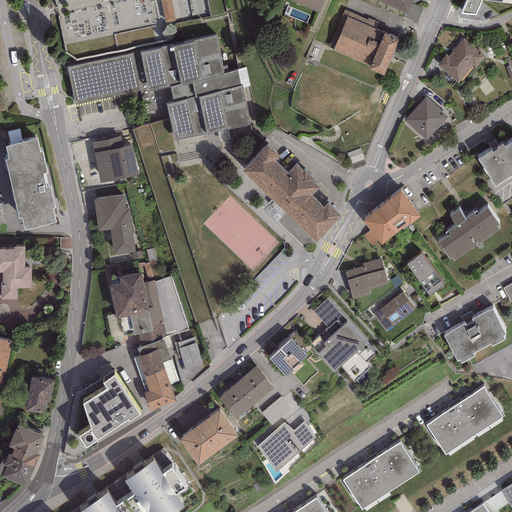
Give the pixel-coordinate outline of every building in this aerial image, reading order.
[(170,0),(154,0),(155,2),(160,1),(165,25),(175,23),(170,0)] [(290,0),(319,13),(324,0),(290,0)] [(413,0),(376,0),(404,13),(407,14),(412,4),(413,0)] [(466,0),(461,13),(475,15),(482,0),(502,2),(502,0),(466,0)] [(423,9),(412,4),(407,14),(404,13),(402,17),(417,24),(423,9)] [(367,20),(345,10),(329,45),(334,47),(332,51),(370,67),(369,69),(383,76),(399,40),(377,30),(380,23),(368,18),(367,20)] [(216,36),(67,68),(75,105),(141,91),(146,113),(167,108),(174,140),(250,124),(241,85),(240,85),(237,71),(224,74),(216,36)] [(485,57),(463,38),(448,56),(446,54),(437,65),(459,83),(472,66),(475,69),(485,57)] [(448,117),(425,97),(404,121),(426,141),(448,117)] [(92,142),(94,153),(122,147),(120,136),(92,142)] [(37,139),(5,146),(8,160),(5,160),(19,218),(22,218),(25,230),(56,223),(53,209),(55,208),(50,187),(46,188),(43,175),(47,174),(42,152),(40,152),(37,139)] [(491,151),(478,160),(495,187),(511,177),(511,178),(511,142),(504,147),(502,144),(496,148),(497,149),(492,152),(491,151)] [(122,147),(94,153),(100,183),(138,175),(132,145),(122,147)] [(279,157),(267,145),(242,170),(315,242),(340,217),(328,204),(323,209),(310,196),(318,188),(311,182),(314,179),(304,170),(303,171),(296,165),(288,173),(275,161),(279,157)] [(400,191),(381,206),(401,230),(408,224),(409,225),(421,216),(400,191)] [(124,196),(94,200),(98,231),(110,230),(113,255),(132,252),(135,252),(130,209),(126,210),(124,196)] [(381,245),(401,230),(381,206),(362,221),(370,231),(378,241),(381,245)] [(487,208),(476,216),(474,213),(465,219),(459,210),(449,216),(456,226),(448,232),(449,234),(438,243),(449,259),(451,258),(454,261),(499,230),(496,226),(499,225),(487,208)] [(372,246),(378,241),(370,231),(364,236),(372,246)] [(14,250),(0,249),(0,297),(1,298),(1,300),(17,300),(17,289),(31,289),(31,267),(24,267),(25,247),(14,247),(14,250)] [(146,250),(149,263),(154,262),(157,261),(154,248),(146,250)] [(135,252),(132,252),(133,260),(142,258),(141,251),(135,252)] [(444,287),(420,255),(406,265),(430,297),(444,287)] [(381,259),(362,264),(363,267),(345,272),(353,300),(371,295),(369,290),(388,285),(381,259)] [(149,263),(143,265),(148,282),(154,281),(154,282),(160,280),(154,262),(149,263)] [(141,273),(119,277),(120,284),(109,286),(116,319),(130,317),(134,335),(138,335),(153,331),(152,326),(163,324),(154,282),(154,281),(148,282),(143,283),(141,273)] [(160,280),(154,282),(163,324),(165,337),(188,330),(170,277),(160,280)] [(511,283),(503,289),(510,302),(511,301),(511,283)] [(416,309),(402,291),(373,314),(386,331),(392,326),(392,327),(416,309)] [(313,311),(328,327),(341,316),(326,299),(313,311)] [(465,324),(443,336),(457,362),(459,360),(461,363),(474,356),(473,354),(490,344),(492,347),(505,340),(503,336),(506,335),(492,309),(472,320),(473,322),(466,326),(465,324)] [(375,354),(341,316),(328,327),(311,343),(319,352),(316,355),(333,374),(341,368),(354,383),(371,368),(366,362),(375,354)] [(140,347),(165,337),(163,324),(152,326),(153,331),(138,335),(140,347)] [(11,341),(0,339),(0,383),(1,384),(3,373),(6,373),(11,341)] [(163,340),(138,349),(140,356),(133,358),(146,393),(143,394),(149,411),(176,401),(170,384),(179,381),(163,340)] [(195,340),(178,344),(185,370),(202,365),(195,340)] [(306,357),(289,340),(269,359),(287,377),(306,357)] [(273,388),(256,367),(218,398),(236,419),(273,388)] [(129,422),(139,415),(113,376),(102,384),(106,389),(82,404),(91,429),(79,437),(86,449),(127,420),(129,422)] [(54,381),(30,377),(24,411),(44,414),(46,403),(49,403),(54,381)] [(502,417),(483,388),(426,425),(446,454),(502,417)] [(291,410),(280,397),(261,413),(271,425),(291,410)] [(237,436),(218,411),(178,440),(197,465),(237,436)] [(294,430),(284,423),(256,447),(276,471),(315,438),(303,422),(294,430)] [(44,437),(17,425),(8,447),(13,450),(11,456),(35,466),(40,455),(36,454),(44,437)] [(419,473),(400,443),(342,480),(362,510),(419,473)] [(122,478),(114,483),(127,501),(125,502),(131,511),(176,511),(184,507),(176,495),(185,489),(171,468),(174,466),(163,450),(150,459),(153,462),(124,481),(122,478)] [(35,466),(11,456),(8,455),(5,462),(2,460),(0,463),(0,474),(2,475),(1,477),(26,487),(35,466)] [(77,511),(77,509),(72,511),(131,511),(125,502),(127,501),(114,483),(104,490),(107,493),(79,511),(77,511)] [(511,483),(500,491),(511,508),(511,483)] [(508,504),(500,492),(489,499),(497,510),(508,504)] [(325,511),(316,499),(295,511),(325,511)] [(497,510),(489,499),(483,503),(489,511),(497,511),(498,511),(497,510)]
